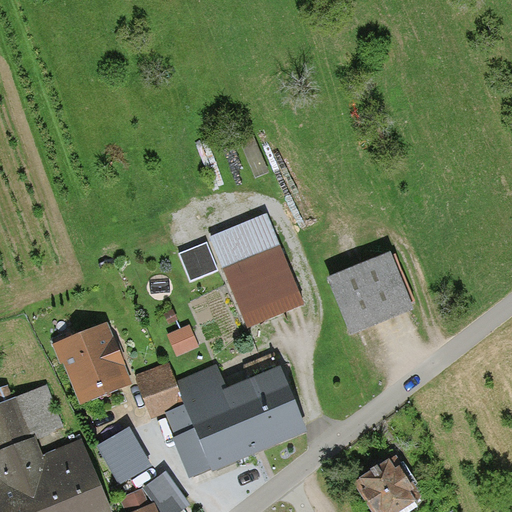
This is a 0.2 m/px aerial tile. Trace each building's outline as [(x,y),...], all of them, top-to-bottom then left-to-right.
[(302,297),(265,209),(210,231),(247,320),(302,297)] [(203,236),(177,246),(189,276),(214,266),(203,236)] [(387,249),(327,273),(347,321),(406,297),(387,249)] [(186,321),(162,331),(171,353),(195,344),(186,321)] [(98,322),(58,338),(80,393),(120,376),(113,358),(118,355),(109,333),(104,335),(98,322)] [(250,383),(282,370),(273,349),(242,362),(250,383)] [(253,438),(233,390),(225,394),(216,372),(179,388),(167,360),(136,374),(151,409),(163,404),(189,466),(253,438)] [(282,370),(250,383),(233,390),(253,438),(302,418),(282,370)] [(74,466),(66,445),(38,456),(29,434),(54,425),(39,384),(0,399),(0,455),(6,471),(0,473),(0,496),(22,488),(30,511),(26,511),(76,511),(70,494),(51,502),(42,478),(74,466)] [(101,453),(125,492),(156,473),(132,434),(101,453)] [(70,494),(76,511),(94,511),(111,506),(85,438),(66,445),(74,466),(42,478),(51,502),(70,494)] [(392,452),(356,476),(380,511),(382,511),(417,489),(392,452)] [(22,488),(0,496),(0,511),(26,511),(30,511),(22,488)] [(143,491),(119,501),(123,511),(141,511),(150,509),(143,491)]
